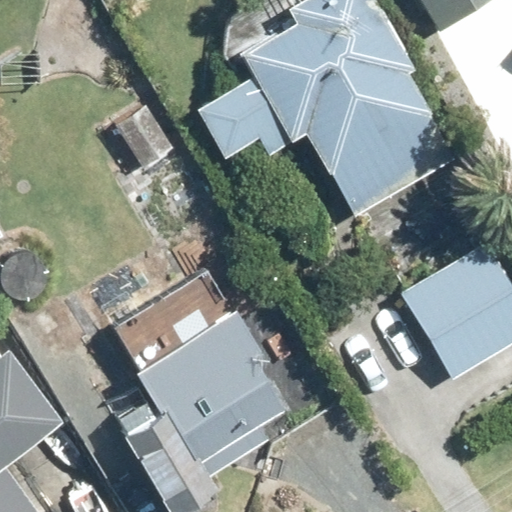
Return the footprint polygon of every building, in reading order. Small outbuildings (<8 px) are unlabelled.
[(370,0),(277,0),(281,5),(223,39),(236,60),(178,95),(208,146),(243,124),(253,142),(289,122),(340,209),(448,150),(393,57),(402,53),(370,0)] [(411,0),(425,22),(463,0),(411,0)] [(139,94),(107,114),(136,158),(168,137),(139,94)] [(511,297),(475,235),(389,285),(444,370),(511,326),(511,297)] [(246,414),(274,398),(242,346),(251,342),(223,295),(118,358),(140,396),(103,417),(155,504),(202,475),(195,465),(255,429),(246,414)] [(0,511),(33,511),(0,468),(0,440),(47,406),(0,342),(0,511)]
